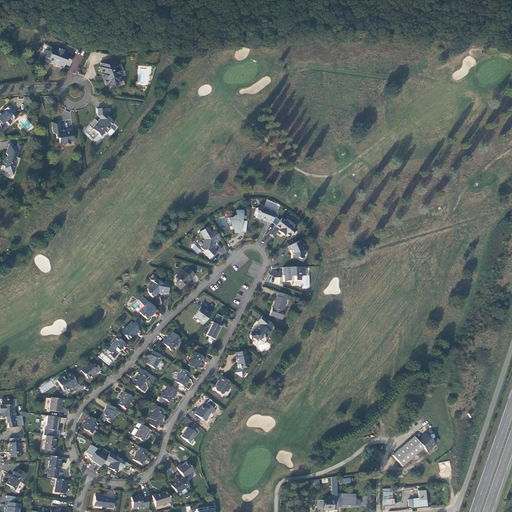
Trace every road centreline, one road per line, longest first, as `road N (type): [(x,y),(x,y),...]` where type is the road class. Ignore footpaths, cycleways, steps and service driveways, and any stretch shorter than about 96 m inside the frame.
road 1 (residential): [(86,475),(123,486),(153,472),(173,422),(262,270),(263,252),(249,246),(234,254),(148,337),(75,415),(73,451)]
road 2 (unclassified): [(458,511),(511,349)]
